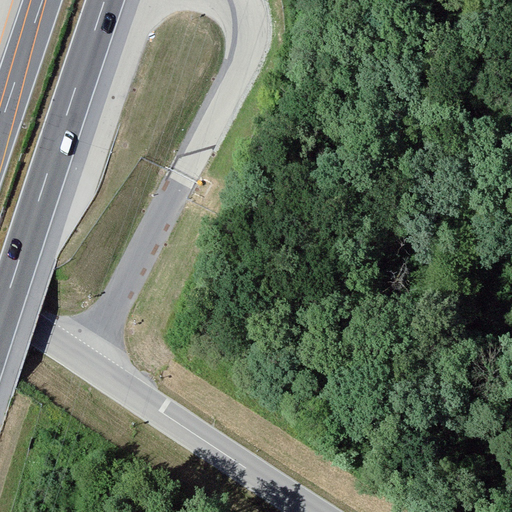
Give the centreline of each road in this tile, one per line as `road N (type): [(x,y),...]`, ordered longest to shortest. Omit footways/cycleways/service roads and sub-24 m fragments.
road 1 (tertiary): [(314,511),(0,306)]
road 2 (motorway): [(0,320),(105,0)]
road 3 (motorway): [(43,0),(0,128)]
